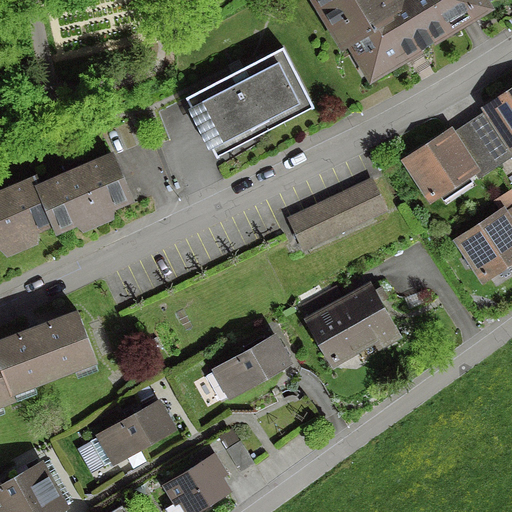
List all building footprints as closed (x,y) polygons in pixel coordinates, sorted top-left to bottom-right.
[(481,1),(479,0),(321,0),(347,41),(348,40),(356,53),(362,49),(372,67),(397,52),(401,57),(447,29),(444,24),(481,1)] [(184,97),(215,156),(311,107),(280,48),(184,97)] [(492,119),(471,132),(493,167),(511,154),(511,147),(510,144),(511,142),(511,91),(485,109),(492,119)] [(448,134),(406,161),(429,197),(470,170),(476,178),(493,167),(471,132),(454,143),(448,134)] [(41,183),(35,185),(54,228),(57,236),(78,227),(83,233),(115,219),(113,211),(135,202),(114,152),(41,183)] [(37,175),(0,190),(0,249),(9,257),(39,243),(39,234),(54,228),(35,185),(41,183),(37,175)] [(369,181),(288,219),(301,248),(383,209),(369,181)] [(458,241),(481,276),(511,256),(511,231),(500,213),(458,241)] [(335,287),(300,306),(332,361),(389,329),(366,288),(342,301),(335,287)] [(0,340),(0,366),(11,396),(14,395),(99,363),(78,310),(0,340)] [(286,363),(272,337),(215,369),(204,375),(218,400),(229,394),(229,395),(286,363)] [(0,366),(0,407),(17,401),(14,395),(11,396),(0,366)] [(171,428),(156,402),(99,434),(99,435),(88,441),(102,466),(113,460),(171,428)] [(238,472),(252,463),(238,441),(224,449),(238,472)] [(217,477),(223,473),(211,454),(162,485),(173,502),(179,499),(186,511),(192,511),(226,491),(217,477)] [(43,460),(0,484),(0,511),(11,511),(58,486),(43,460)] [(63,511),(70,508),(58,486),(11,511),(63,511)]
